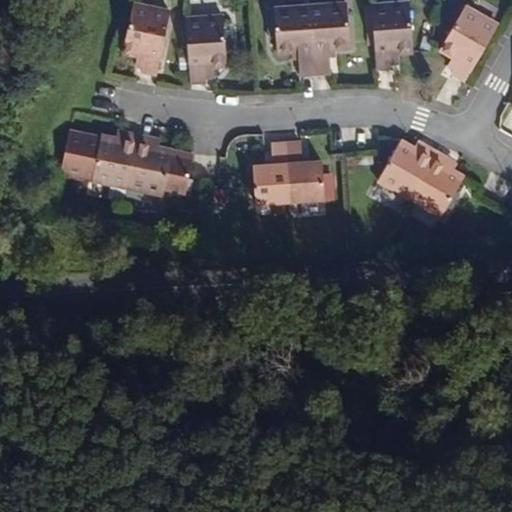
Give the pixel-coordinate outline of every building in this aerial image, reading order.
[(117,52),(132,56),(139,57),(137,67),(137,71),(152,73),(164,11),(130,4),(117,52)] [(367,7),(371,70),(389,68),(389,66),(388,54),(394,54),(409,52),(405,4),(367,7)] [(306,9),(308,72),(324,72),(323,56),(323,50),(329,49),(344,48),(343,8),(306,9)] [(293,73),(308,72),(306,9),(270,10),(271,51),(284,50),(292,50),(292,57),(293,73)] [(437,52),(450,59),(457,62),(451,71),(449,76),(463,83),(495,29),(462,10),(437,52)] [(182,19),(185,82),(203,81),(203,77),(203,68),(210,68),(223,66),(221,17),(182,19)] [(139,57),(132,56),(130,65),(137,67),(139,57)] [(457,62),(450,59),(445,68),(451,71),(457,62)] [(114,134),(111,142),(118,144),(120,135),(114,134)] [(88,183),(124,191),(135,139),(120,135),(118,144),(111,142),(99,140),(88,183)] [(135,139),(124,191),(159,199),(169,155),(155,151),(148,150),(148,141),(135,139)] [(148,150),(155,151),(157,144),(148,141),(148,150)] [(283,144),(286,202),(322,199),(319,164),(305,165),(299,164),(298,158),(297,143),(283,144)] [(252,204),(286,202),(283,144),(268,144),(269,160),(269,167),(261,167),(249,167),(252,204)] [(375,183),(405,201),(432,156),(421,149),(416,155),(409,151),(398,145),(375,183)] [(414,145),(409,151),(416,155),(421,149),(414,145)] [(432,156),(405,201),(436,220),(459,181),(448,174),(441,170),(445,163),(432,156)] [(441,170),(448,174),(452,167),(445,163),(441,170)]
